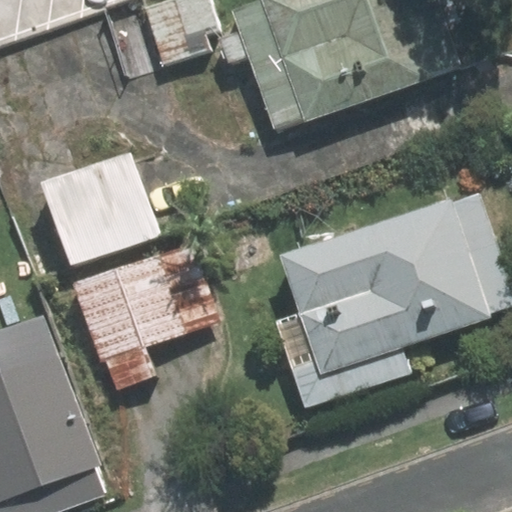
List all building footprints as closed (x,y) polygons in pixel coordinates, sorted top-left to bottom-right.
[(212,0),(197,0),(148,14),(163,68),(215,53),(211,39),(223,36),(212,0)] [(462,70),(436,0),(284,0),(273,4),(273,7),(240,18),(282,136),(316,123),(318,131),(441,86),(438,78),(462,70)] [(48,191),(77,273),(166,242),(137,160),(48,191)] [(511,311),(511,276),(485,200),(454,212),(453,207),(293,265),(312,320),(282,331),(312,413),(413,378),(404,354),(494,322),(493,317),(511,311)] [(163,382),(153,356),(224,330),(196,251),(79,294),(108,373),(111,371),(122,398),(163,382)] [(63,367),(51,336),(5,353),(16,384),(0,390),(0,509),(1,510),(1,511),(56,511),(108,494),(100,475),(107,472),(69,364),(63,367)]
